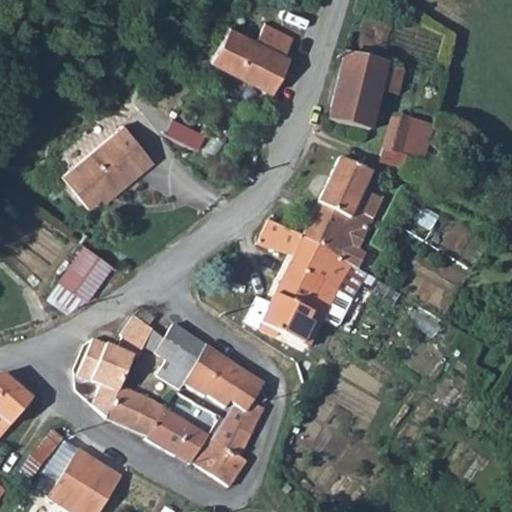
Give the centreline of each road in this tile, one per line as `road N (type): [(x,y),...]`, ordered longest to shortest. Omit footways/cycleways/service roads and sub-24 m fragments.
road 1 (residential): [(149,281),(289,375),(294,412),(255,508),(227,505),(73,415),(20,352)]
road 2 (residential): [(340,0),(283,168),(149,281)]
road 3 (residential): [(149,281),(20,352)]
